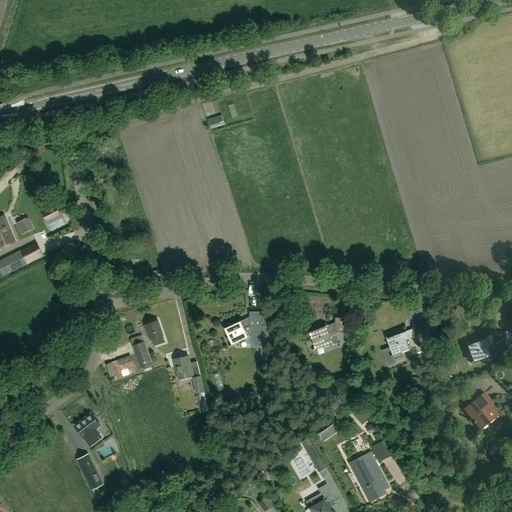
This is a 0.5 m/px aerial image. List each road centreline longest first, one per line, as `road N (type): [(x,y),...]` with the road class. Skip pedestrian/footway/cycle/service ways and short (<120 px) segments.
road 1 (tertiary): [(0,113),(505,0)]
road 2 (unclassified): [(511,296),(251,277),(98,307)]
road 3 (unclassified): [(98,307),(72,134)]
road 4 (unclassified): [(0,437),(85,376),(98,307)]
